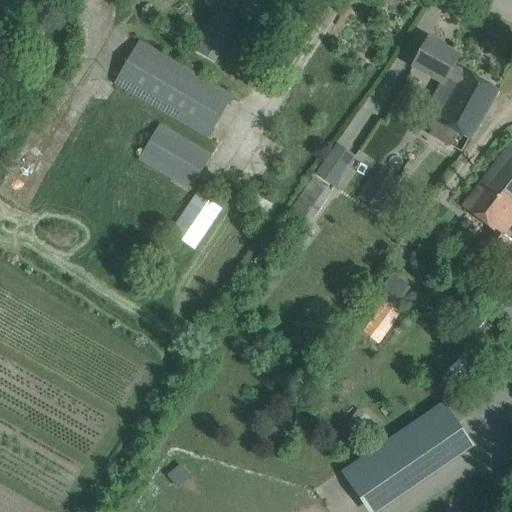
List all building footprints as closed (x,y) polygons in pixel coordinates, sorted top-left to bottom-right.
[(194,50),(214,62),(238,19),(217,8),(194,50)] [(419,57),(414,66),(444,82),(427,112),(437,118),(440,119),(431,136),(449,146),(459,129),(470,136),(473,137),(489,109),(498,91),(454,67),(460,56),(429,39),(424,48),(419,57)] [(207,140),(233,95),(139,41),(113,85),(207,140)] [(190,191),(212,154),(159,123),(138,160),(190,191)] [(511,143),(463,207),(492,232),(475,256),(493,270),(511,244),(511,243),(501,236),(511,221),(511,143)] [(344,175),(324,161),(291,208),(311,222),(344,175)] [(374,181),(370,178),(358,198),(382,212),(401,179),(382,167),(374,181)] [(168,233),(195,250),(223,209),(196,192),(168,233)] [(445,208),(436,218),(446,226),(455,216),(445,208)] [(444,404),(343,473),(366,506),(467,438),(444,404)] [(355,413),(347,426),(360,435),(369,423),(355,413)]
